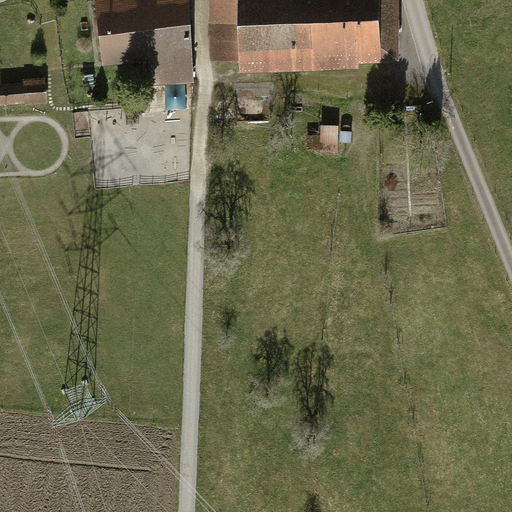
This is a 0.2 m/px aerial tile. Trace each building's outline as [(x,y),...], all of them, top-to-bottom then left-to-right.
[(147,58),(151,85),(194,82),(189,0),(94,0),(102,63),(147,58)] [(209,0),(210,19),(310,17),(312,69),(353,68),(350,0),(209,0)] [(350,0),(353,68),(359,67),(359,62),(381,61),(381,59),(399,58),(398,0),(350,0)] [(239,71),(312,69),(310,17),(210,19),(211,60),(239,59),(239,71)] [(23,82),(0,84),(0,104),(25,103),(25,105),(47,103),(45,77),(23,79),(23,82)] [(338,124),(321,125),(321,135),(305,135),(305,152),(338,152),(338,124)]
